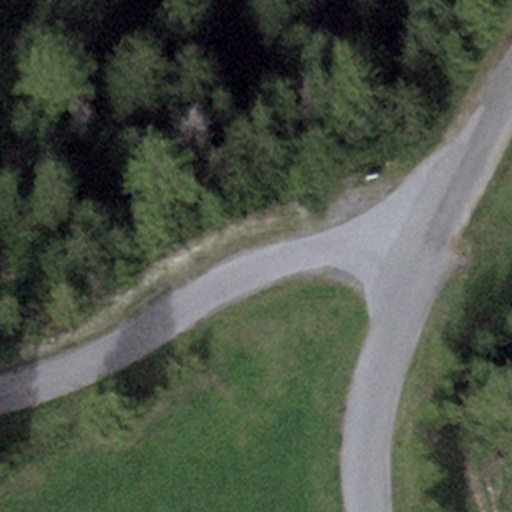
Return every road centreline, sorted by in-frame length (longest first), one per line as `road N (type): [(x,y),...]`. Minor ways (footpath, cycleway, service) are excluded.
road 1 (unclassified): [(0,394),(114,352),(271,264),(353,244),(432,241)]
road 2 (unclassified): [(388,511),(377,425),(432,241)]
road 3 (track): [(432,241),(511,94)]
